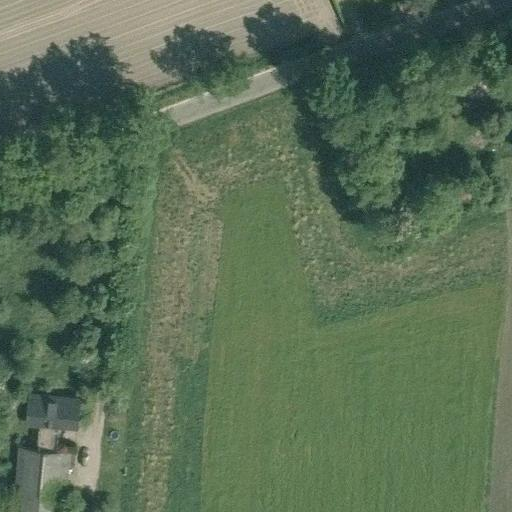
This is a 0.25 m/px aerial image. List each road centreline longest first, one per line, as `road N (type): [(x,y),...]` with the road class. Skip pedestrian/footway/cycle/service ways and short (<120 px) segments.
road 1 (tertiary): [(0,183),(511,0)]
road 2 (unknown): [(108,143),(100,430),(86,474)]
